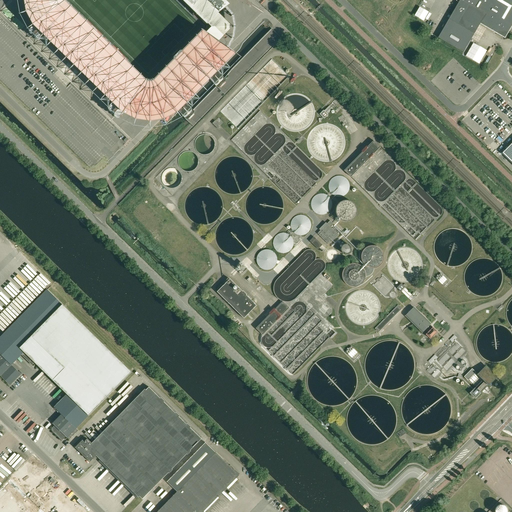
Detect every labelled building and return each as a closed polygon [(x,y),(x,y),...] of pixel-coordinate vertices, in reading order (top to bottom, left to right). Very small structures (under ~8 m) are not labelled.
[(27,0),(30,12),(35,23),(36,23),(35,24),(36,24),(35,24),(35,25),(36,24),(41,29),(45,33),(45,34),(45,35),(46,34),(52,40),(50,41),(50,42),(51,44),(55,48),(58,52),(61,55),(64,59),(66,61),(70,65),(74,69),(78,73),(80,74),(82,76),(86,79),(90,83),(94,86),(97,89),(99,90),(100,90),(101,88),(107,94),(106,95),(107,95),(108,95),(115,102),(114,102),(115,103),(115,102),(125,111),(124,112),(125,113),(125,112),(126,112),(137,117),(137,118),(150,119),(151,119),(164,117),(176,111),(184,102),(185,101),(186,101),(193,94),(194,93),(201,86),(201,85),(208,78),(209,78),(216,71),(216,70),(223,63),(224,62),(233,53),(234,52),(229,49),(234,39),(236,27),(234,15),(227,7),(225,5),(225,4),(226,4),(221,0),(27,0)] [(463,52),(465,50),(480,24),(505,38),(511,25),(511,0),(456,0),(457,0),(457,1),(458,2),(438,38),(457,49),(463,52)] [(328,115),(328,114),(333,108),(330,105),(324,111),(324,110),(320,114),(324,118),(328,115)] [(373,141),(344,170),(351,177),(380,147),(373,141)] [(511,143),(502,153),(511,162),(511,143)] [(442,211),(441,208),(380,147),(351,177),(415,242),(440,216),(442,215),(442,211)] [(347,193),(348,192),(349,191),(349,190),(349,189),(349,188),(350,186),(350,185),(349,184),(349,183),(349,182),(348,181),(347,180),(347,179),(346,178),(345,177),(344,177),(343,176),(342,176),(341,176),(339,176),(338,176),(337,176),(336,176),(335,177),(334,177),(333,178),(332,178),(331,179),(331,180),(330,181),(329,182),(329,183),(329,184),(329,185),(328,186),(329,188),(329,189),(329,190),(329,191),(330,192),(331,193),(331,194),(332,194),(333,195),(334,196),(335,196),(336,197),(337,197),(338,197),(340,197),(341,197),(342,197),(343,196),(344,196),(345,195),(346,195),(347,194),(347,193)] [(332,205),(332,204),(332,203),(332,202),(332,201),(331,200),(331,199),(330,198),(329,197),(329,196),(328,195),(327,195),(326,194),(325,194),(324,193),(322,193),(321,193),(320,193),(319,194),(318,194),(317,194),(316,195),(315,196),(314,196),(313,197),(313,198),(312,199),(312,200),(311,201),(311,202),(311,203),(311,205),(311,206),(311,207),(312,208),(312,209),(313,210),(313,211),(314,212),(315,212),(316,213),(317,214),(318,214),(319,214),(320,215),(321,215),(323,215),(324,214),(325,214),(326,214),(327,213),(328,213),(329,212),(329,211),(330,210),(331,209),(331,208),(332,207),(332,206),(332,205)] [(353,203),(352,202),(351,201),(350,201),(348,201),(347,200),(346,200),(345,200),(344,201),(343,201),(342,201),(341,202),(340,203),(339,203),(338,204),(338,205),(337,206),(336,207),(336,208),(336,209),(336,210),(336,211),(336,213),(336,214),(336,215),(337,216),(337,217),(338,218),(339,219),(340,219),(341,220),(342,220),(343,221),(344,221),(345,221),(346,222),(347,222),(348,221),(349,221),(350,221),(351,220),(352,220),(353,219),(354,218),(355,217),(355,216),(356,215),(356,214),(357,213),(357,212),(357,211),(357,210),(357,209),(356,207),(356,206),(355,205),(355,204),(354,204),(353,203)] [(294,217),(293,218),(292,219),(292,220),(291,221),(291,222),(291,223),(290,224),(290,225),(290,226),(291,227),(291,229),(291,230),(292,231),(293,231),(293,232),(294,233),(295,234),(296,234),(297,235),(298,235),(299,235),(300,235),(301,235),(303,235),(304,235),(305,235),(306,234),(307,234),(308,233),(308,232),(309,231),(310,230),(310,229),(311,228),(311,227),(311,226),(311,225),(311,224),(311,223),(310,222),(310,221),(310,220),(309,219),(308,218),(307,217),(306,217),(305,216),(304,216),(303,215),(302,215),(301,215),(300,215),(299,215),(298,215),(297,216),(296,216),(295,217),(294,217)] [(319,229),(320,230),(317,234),(328,244),(331,240),(332,241),(338,235),(337,234),(340,231),(330,221),(327,224),(326,223),(319,229)] [(286,253),(287,253),(287,252),(288,252),(289,251),(290,251),(291,250),(292,249),(292,248),(293,247),(293,246),(293,245),(293,244),(293,243),(293,242),(293,241),(293,240),(292,239),(292,238),(291,237),(291,236),(290,235),(289,234),(288,234),(287,233),(286,233),(285,233),(284,233),(283,233),(281,233),(280,233),(279,234),(278,234),(277,235),(276,235),(276,236),(275,237),(274,238),(274,239),(273,240),(273,241),(273,242),(273,243),(273,244),(273,245),(274,246),(274,248),(275,249),(276,250),(277,251),(278,252),(279,252),(280,253),(281,253),(282,253),(283,253),(284,253),(285,253),(286,253)] [(314,237),(310,241),(318,249),(322,245),(314,237)] [(352,250),(352,249),(352,248),(351,247),(350,246),(350,245),(349,245),(348,245),(348,244),(347,244),(346,244),(345,244),(345,245),(344,245),(343,245),(343,246),(342,247),(341,248),(341,249),(341,250),(341,251),(342,252),(342,253),(343,253),(343,254),(344,254),(345,255),(346,255),(347,255),(348,255),(349,255),(349,254),(350,254),(351,253),(351,252),(352,251),(352,250)] [(270,250),(269,250),(268,250),(267,250),(266,250),(265,250),(263,250),(262,251),(260,252),(259,253),(258,254),(257,256),(257,258),(257,260),(257,262),(257,263),(258,264),(259,266),(260,267),(261,268),(262,269),(263,269),(265,270),(266,270),(268,270),(269,270),(270,269),(272,269),(273,268),(274,267),(275,266),(276,265),(276,264),(277,262),(277,261),(277,260),(277,258),(277,257),(276,255),(275,254),(275,253),(274,253),(273,252),(273,251),(272,251),(271,250),(270,250)] [(366,275),(366,276),(367,276),(368,275),(369,275),(369,274),(370,274),(371,273),(371,272),(372,271),(373,270),(373,269),(373,268),(371,268),(370,268),(369,268),(368,267),(367,267),(366,267),(365,266),(363,265),(362,266),(362,267),(363,267),(363,268),(364,269),(364,270),(365,271),(365,272),(366,273),(366,274),(366,275)] [(439,274),(434,279),(441,285),(444,288),(449,283),(439,274)] [(257,305),(230,279),(217,292),(244,318),(257,305)] [(405,284),(403,285),(401,283),(397,288),(399,290),(398,290),(400,292),(400,291),(401,292),(401,291),(408,298),(412,302),(419,294),(416,290),(412,294),(407,290),(405,287),(406,285),(405,284)] [(25,352),(37,363),(68,394),(54,407),(62,414),(76,429),(132,372),(67,309),(47,289),(5,333),(25,352)] [(289,308),(282,301),(256,328),(263,335),(289,308)] [(402,309),(398,305),(375,328),(379,332),(400,311),(402,309)] [(427,333),(426,334),(430,339),(436,333),(437,332),(433,327),(432,328),(430,325),(431,324),(414,307),(405,316),(411,322),(413,324),(422,332),(424,330),(427,333)] [(0,375),(10,386),(22,375),(12,365),(14,363),(22,355),(25,352),(5,333),(0,337),(0,375)] [(439,358),(426,371),(436,380),(438,378),(441,380),(444,381),(449,380),(455,378),(460,379),(461,374),(463,370),(466,369),(469,367),(467,359),(465,357),(466,351),(463,348),(462,346),(456,339),(452,343),(449,340),(435,354),(439,358)] [(345,352),(354,360),(360,355),(351,346),(345,352)] [(435,355),(428,361),(431,364),(432,363),(433,364),(434,363),(433,362),(435,360),(436,361),(437,360),(436,359),(438,357),(435,355)] [(490,384),(496,378),(485,366),(479,373),(490,384)] [(483,380),(472,368),(464,377),(475,387),(472,390),(470,393),(475,399),(481,393),(487,386),(489,385),(483,380)] [(115,422),(167,474),(202,439),(149,387),(115,422)] [(78,431),(76,429),(62,414),(53,423),(55,425),(52,428),(52,429),(52,430),(53,431),(62,441),(66,437),(70,440),(78,431)] [(142,499),(167,474),(115,422),(93,444),(100,451),(97,454),(101,458),(139,495),(142,499)] [(399,438),(406,433),(403,429),(396,433),(399,438)] [(90,462),(97,454),(100,451),(93,444),(88,439),(85,442),(83,440),(75,448),(90,462)] [(200,511),(237,474),(216,453),(215,453),(205,442),(167,482),(177,492),(157,511),(200,511)] [(10,479),(0,489),(0,511),(43,511),(39,507),(43,504),(38,499),(40,497),(31,489),(26,495),(10,479)]
